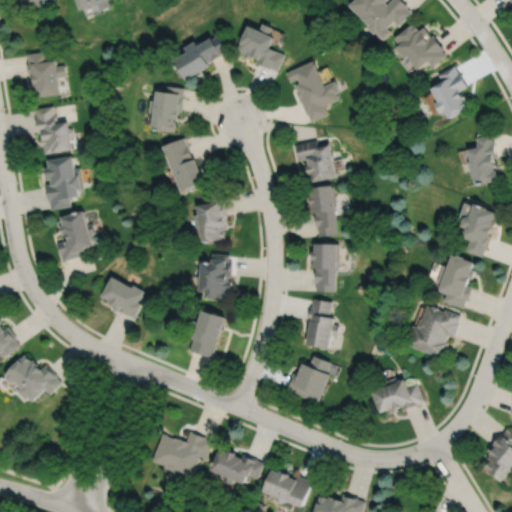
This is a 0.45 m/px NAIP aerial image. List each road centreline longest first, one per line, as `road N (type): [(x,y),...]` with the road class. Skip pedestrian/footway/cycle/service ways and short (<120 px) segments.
road 1 (residential): [(145,368),(374,458),(415,453),(464,416),(511,297),(511,76),(458,0)]
road 2 (residential): [(238,406),(266,327),(273,274),(270,208),(239,116)]
road 3 (residential): [(0,141),(16,245),(36,294),(76,335),(145,368)]
road 4 (residential): [(122,358),(65,506)]
road 5 (residential): [(89,511),(145,368)]
